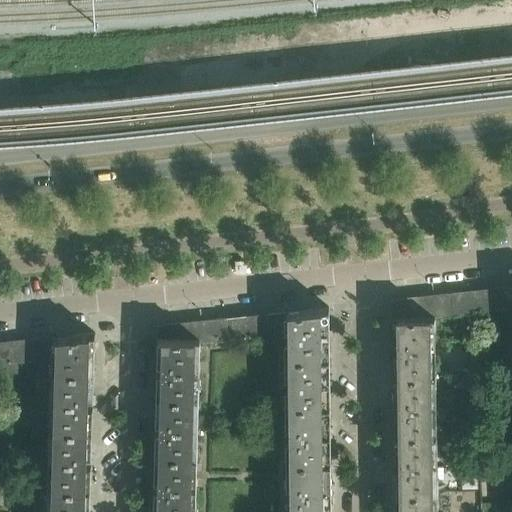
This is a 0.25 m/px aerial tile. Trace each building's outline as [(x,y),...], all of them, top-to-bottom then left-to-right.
[(235,260),(236,272),(245,271),(244,259),(235,260)] [(511,306),(511,286),(484,290),(486,309),(511,306)] [(484,290),(450,293),(452,313),(486,309),(484,290)] [(450,293),(418,297),(418,315),(434,315),(452,313),(450,293)] [(418,297),(393,300),(393,315),(418,315),(418,297)] [(329,307),(287,311),(287,331),(287,358),(329,357),(329,307)] [(287,311),(254,315),(256,334),(287,331),(287,311)] [(254,315),(220,319),(222,336),(256,334),(254,315)] [(398,349),(393,349),(394,375),(435,374),(434,315),(418,315),(393,315),(393,341),(398,341),(398,349)] [(220,319),(179,323),(179,337),(200,338),(222,336),(220,319)] [(179,323),(159,325),(158,337),(179,337),(179,323)] [(51,337),(51,359),(51,371),(94,372),(95,332),(51,337)] [(51,359),(51,337),(20,341),(22,362),(51,359)] [(162,370),(157,370),(157,395),(198,396),(200,338),(179,337),(158,337),(157,362),(163,363),(162,370)] [(22,362),(20,341),(0,342),(0,363),(1,364),(1,373),(18,373),(18,362),(22,362)] [(329,357),(287,358),(288,405),(330,404),(329,357)] [(94,372),(51,371),(49,429),(92,430),(93,404),(88,404),(88,396),(93,396),(94,372)] [(399,408),(394,408),(394,434),(436,433),(435,374),(394,375),(394,400),(399,400),(399,408)] [(161,429),(156,429),(155,453),(197,454),(198,396),(157,395),(156,421),(161,421),(161,429)] [(330,404),(288,405),(289,462),(331,461),(330,404)] [(92,430),(49,429),(48,488),(90,489),(91,463),(86,463),(86,455),(91,455),(92,430)] [(436,433),(394,434),(395,458),(400,458),(400,466),(395,466),(395,492),(437,491),(436,433)] [(159,487),(154,487),(153,511),(195,511),(197,454),(155,453),(154,479),(160,479),(159,487)] [(331,511),(331,461),(289,462),(289,511),(331,511)] [(478,473),(462,473),(462,488),(478,488),(478,473)] [(89,511),(90,489),(48,488),(47,511),(89,511)] [(437,511),(437,491),(395,492),(395,511),(437,511)]
